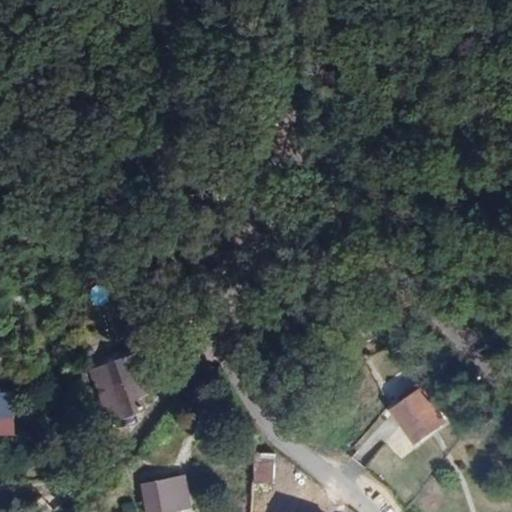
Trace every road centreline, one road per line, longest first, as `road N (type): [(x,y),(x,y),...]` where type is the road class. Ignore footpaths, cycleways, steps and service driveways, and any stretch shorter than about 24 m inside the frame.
road 1 (residential): [(281,156),(341,194),(511,403)]
road 2 (track): [(0,180),(281,156)]
road 3 (residential): [(228,346),(276,417),(398,511)]
road 4 (unclassified): [(511,131),(281,156)]
road 5 (residential): [(228,346),(197,362),(125,451),(57,492)]
road 6 (residential): [(228,346),(218,319),(232,245),(281,156)]
road 7 (unclassified): [(281,156),(291,0)]
